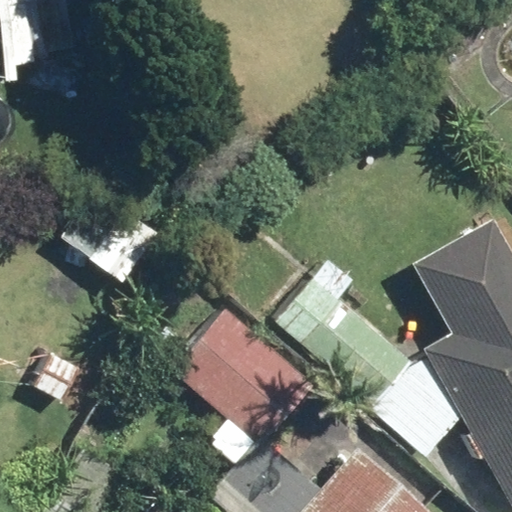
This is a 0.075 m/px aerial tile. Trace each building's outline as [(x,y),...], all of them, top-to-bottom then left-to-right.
[(491,511),(511,511),(511,300),(472,225),(368,279),(491,511)] [(305,275),(265,318),(363,410),(403,368),(305,275)] [(221,308),(165,373),(240,438),(297,373),(221,308)] [(83,370),(42,348),(15,397),(56,419),(83,370)] [(102,511),(122,478),(67,447),(30,511),(102,511)] [(397,511),(335,452),(277,511),(397,511)]
